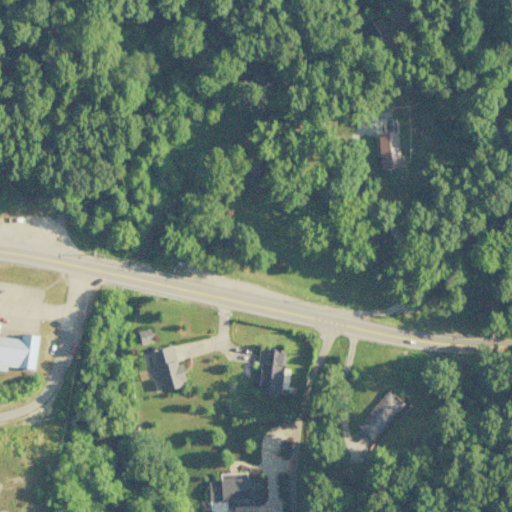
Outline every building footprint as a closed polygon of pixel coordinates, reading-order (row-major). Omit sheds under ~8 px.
[(377,133),(378,169),(398,168),(397,132),(377,133)] [(151,341),(148,329),(136,332),(139,344),(151,341)] [(33,369),(37,335),(19,333),(19,338),(0,335),(0,369),(4,370),(5,366),(33,369)] [(146,351),(151,377),(157,376),(160,390),(184,385),(179,363),(176,364),(172,345),(146,351)] [(284,351),(259,348),(255,373),(253,373),(252,381),(256,382),(255,391),(278,394),(284,351)] [(370,439),(403,404),(388,389),(354,425),(370,439)] [(207,501),(224,500),(225,506),(251,504),(251,498),(259,497),(257,478),(245,479),(244,472),(218,474),(218,481),(206,482),(207,501)]
